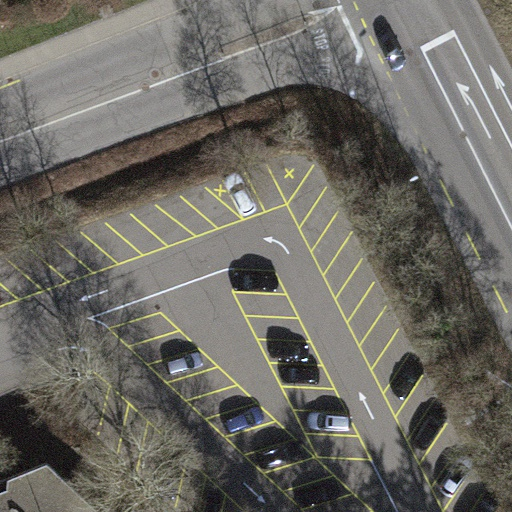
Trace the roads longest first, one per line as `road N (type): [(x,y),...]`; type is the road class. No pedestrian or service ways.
road 1 (tertiary): [(359,0),(0,137)]
road 2 (secondary): [(412,0),(511,200)]
